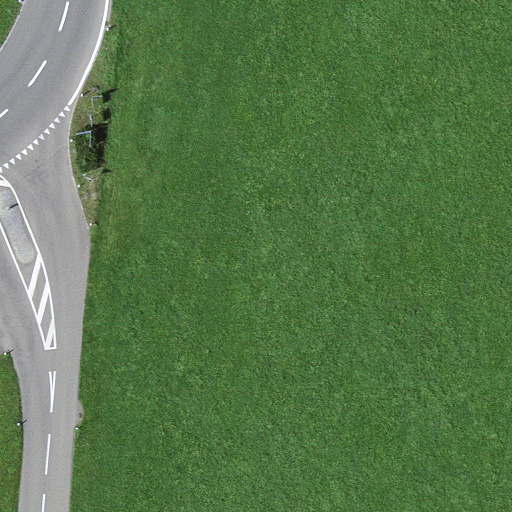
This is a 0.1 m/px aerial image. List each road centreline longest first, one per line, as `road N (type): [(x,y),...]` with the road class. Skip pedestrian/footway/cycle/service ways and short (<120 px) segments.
road 1 (tertiary): [(0,181),(55,323),(60,394),(50,511)]
road 2 (secondary): [(0,118),(37,79),(70,0)]
